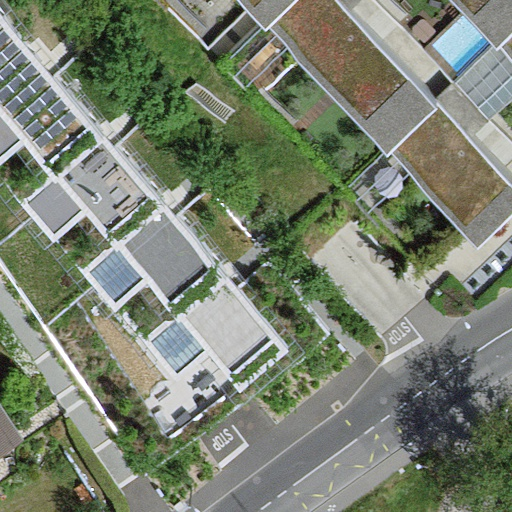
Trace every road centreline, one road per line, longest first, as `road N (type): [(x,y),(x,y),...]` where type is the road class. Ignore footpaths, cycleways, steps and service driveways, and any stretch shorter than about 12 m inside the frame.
road 1 (tertiary): [(440,381),(260,511)]
road 2 (residential): [(440,381),(482,511)]
